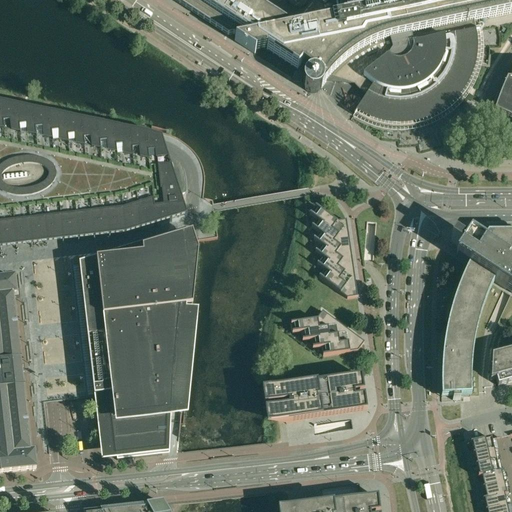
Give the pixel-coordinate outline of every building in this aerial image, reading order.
[(511,0),(336,0),(340,19),(292,29),(247,0),(172,0),(228,36),(233,35),(241,40),(234,41),(254,54),(255,54),(254,53),(266,50),(297,70),(301,66),(308,72),(304,78),(303,80),(303,81),(303,84),(303,86),(303,87),(304,89),(305,90),(307,92),(308,93),(310,93),(313,94),(316,93),(317,92),(319,91),(321,89),(326,82),(329,78),(354,85),(359,90),(366,96),(354,116),(373,125),(394,129),(410,128),(425,124),(435,120),(444,115),(459,102),(469,89),(476,73),(479,60),(480,51),(480,40),(478,31),(465,34),(463,24),(511,13),(511,0)] [(511,64),(511,65),(511,80),(507,80),(501,92),(499,96),(496,97),(492,111),(511,120),(511,64)] [(64,402),(104,398),(111,460),(111,462),(169,455),(177,455),(178,453),(194,287),(199,240),(203,199),(204,181),(203,172),(199,160),(189,148),(177,140),(167,137),(38,110),(0,101),(0,250),(21,248),(32,349),(38,348),(45,404),(64,402)] [(281,325),(279,328),(281,389),(283,408),(287,430),(351,421),(353,436),(359,433),(364,429),(368,425),(371,420),(375,413),(376,407),(377,401),(358,269),(363,260),(367,223),(376,224),(376,220),(375,216),(373,212),(371,209),(368,206),(365,203),(361,201),(358,200),(356,200),(353,200),(350,200),(347,201),(345,202),(342,204),(340,206),(339,209),(338,211),(339,222),(348,283),(349,285),(351,300),(347,301),(318,279),(312,281),(317,315),(357,347),(359,348),(361,349),(358,353),(323,358),(321,360),(315,320),(281,325)] [(348,238),(348,234),(346,221),(336,223),(315,207),(308,215),(316,221),(345,242),(348,238)] [(350,251),(350,247),(348,238),(345,242),(316,221),(310,227),(318,233),(318,234),(347,255),(350,251)] [(511,262),(507,259),(510,255),(511,251),(511,233),(487,234),(481,243),(469,235),(464,243),(454,236),(450,242),(460,249),(455,257),(469,266),(464,274),(460,284),(455,297),(451,309),(448,322),(445,335),(443,349),(441,362),(440,375),(440,389),(441,399),(443,398),(452,398),(452,401),(460,401),(460,398),(471,397),(471,388),(471,376),(471,364),(473,353),(474,341),(477,329),(480,318),(484,307),(488,296),(494,282),(511,294),(511,262)] [(352,263),(351,259),(350,251),(347,255),(318,234),(312,240),(320,246),(349,267),(352,263)] [(354,276),(353,272),(352,263),(349,267),(320,246),(314,253),(322,259),(351,280),(354,276)] [(356,288),(355,284),(354,276),(351,280),(322,259),(315,265),(324,271),(353,292),(356,288)] [(357,298),(356,288),(353,292),(324,271),(319,279),(347,300),(357,298)] [(0,474),(36,471),(34,455),(38,455),(38,449),(30,450),(21,376),(13,300),(17,300),(21,299),(21,294),(16,294),(15,280),(0,281),(0,474)] [(356,338),(353,335),(346,330),(347,335),(312,340),(314,349),(322,348),(357,343),(356,338)] [(364,343),(356,338),(357,343),(322,348),(324,357),(358,352),(364,343)] [(496,380),(498,387),(511,382),(511,351),(491,357),(490,381),(496,380)] [(484,441),(470,444),(470,445),(471,445),(474,455),(472,456),(473,456),(487,453),(484,441)] [(487,453),(473,456),(474,456),(476,466),(475,467),(489,464),(487,453)] [(489,464),(475,467),(475,468),(476,467),(479,478),(477,478),(478,478),(494,475),(494,474),(492,475),(489,464)] [(494,475),(478,478),(478,479),(481,478),(484,488),(482,488),(482,489),(496,486),(494,475)] [(391,511),(392,511),(389,505),(386,500),(381,495),(376,490),(371,487),(365,485),(359,483),(361,499),(296,507),(297,511),(391,511)] [(496,486),(482,489),(484,489),(486,499),(482,500),(483,500),(499,497),(496,486)] [(499,497),(483,500),(483,501),(484,501),(486,511),(485,511),(499,508),(497,498),(499,497)]
